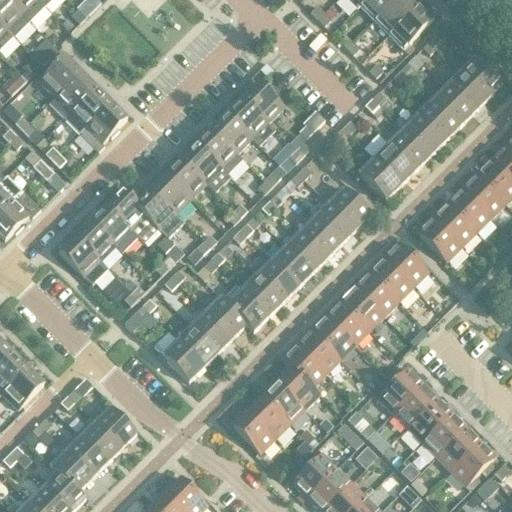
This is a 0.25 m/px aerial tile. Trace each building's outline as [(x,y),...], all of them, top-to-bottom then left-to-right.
[(0,0),(0,28),(12,41),(13,42),(29,27),(1,0),(0,0)] [(1,0),(29,27),(44,11),(33,0),(1,0)] [(33,0),(44,11),(55,0),(33,0)] [(95,0),(90,0),(83,7),(92,16),(101,6),(95,0)] [(341,0),(356,14),(359,10),(369,0),(341,0)] [(369,0),(359,10),(374,25),(399,0),(369,0)] [(407,0),(399,0),(374,25),(389,40),(418,11),(407,0)] [(316,24),(323,17),(317,11),(310,18),(316,24)] [(418,11),(389,40),(404,55),(433,25),(418,11)] [(323,17),(316,24),(324,32),(331,25),(323,17)] [(67,23),(62,28),(69,34),(74,29),(67,23)] [(0,53),(12,41),(0,28),(0,53)] [(49,40),(46,43),(52,49),(58,43),(54,40),(49,40)] [(346,54),(352,47),(345,40),(339,47),(346,54)] [(429,46),(436,52),(442,46),(435,40),(429,46)] [(428,60),(436,52),(429,46),(422,53),(428,60)] [(352,47),(346,54),(352,61),(359,54),(352,47)] [(53,103),(79,77),(63,61),(37,87),(53,103)] [(462,78),(487,104),(502,89),(477,63),(462,78)] [(400,75),(406,82),(413,75),(407,68),(400,75)] [(382,76),(375,69),(368,76),(375,83),(382,76)] [(27,72),(20,79),(26,85),(33,78),(27,72)] [(399,89),(406,82),(400,75),(393,82),(399,89)] [(11,100),(26,86),(16,76),(1,90),(11,100)] [(63,124),(94,93),(79,77),(53,103),(48,109),(63,124)] [(472,118),(487,104),(462,78),(447,93),(472,118)] [(242,102),(267,128),(283,113),(274,104),(276,102),(269,94),(267,96),(257,87),(242,102)] [(79,140),(110,108),(94,93),(63,124),(79,140)] [(457,133),(472,118),(447,93),(432,108),(457,133)] [(370,105),(377,111),(384,104),(377,98),(370,105)] [(267,129),(267,128),(242,102),(226,118),(259,151),(274,136),(267,129)] [(370,118),(377,111),(370,105),(363,111),(370,118)] [(110,108),(79,140),(97,158),(104,151),(101,149),(108,141),(110,143),(119,135),(117,133),(126,124),(110,108)] [(442,148),(457,133),(432,108),(417,122),(442,148)] [(305,131),(298,137),(299,138),(305,144),(324,125),(315,116),(302,128),(305,131)] [(211,133),(237,159),(252,144),(259,151),(226,118),(211,133)] [(21,135),(27,128),(21,122),(14,128),(21,135)] [(428,163),(442,148),(417,122),(402,137),(428,163)] [(340,134),(347,141),(355,133),(349,126),(340,134)] [(27,128),(21,135),(28,142),(35,135),(27,128)] [(196,148),(227,180),(242,164),(237,159),(211,133),(196,148)] [(511,159),(511,133),(499,146),(511,159)] [(8,147),(15,140),(8,134),(2,141),(8,147)] [(341,147),(347,141),(340,134),(335,140),(341,147)] [(413,177),(428,163),(402,137),(387,152),(413,177)] [(294,155),(301,162),(308,154),(305,144),(299,138),(289,148),(295,153),(294,155)] [(15,140),(8,147),(15,154),(22,147),(15,140)] [(511,189),(511,159),(499,146),(484,161),(511,189)] [(227,180),(196,148),(180,163),(214,198),(229,183),(227,180)] [(52,166),(59,159),(52,152),(45,159),(52,166)] [(398,192),(413,177),(387,152),(372,167),(398,192)] [(293,169),(301,162),(294,155),(287,163),(293,169)] [(59,159),(52,166),(58,172),(65,166),(59,159)] [(500,206),(511,193),(511,189),(484,161),(469,176),(500,206)] [(214,198),(180,163),(165,179),(191,204),(206,189),(214,198)] [(40,179),(47,172),(39,164),(32,171),(40,179)] [(383,207),(398,192),(372,167),(358,181),(383,207)] [(47,172),(40,179),(46,185),(53,178),(47,172)] [(297,178),(304,184),(310,178),(303,172),(297,178)] [(485,221),(500,206),(469,176),(455,190),(485,221)] [(296,192),(304,184),(297,178),(289,185),(296,192)] [(175,220),(191,204),(165,179),(150,194),(175,220)] [(0,218),(23,196),(7,180),(5,183),(5,182),(0,186),(0,218)] [(264,186),(270,192),(276,187),(269,180),(264,186)] [(256,193),(263,200),(270,192),(264,186),(256,193)] [(470,236),(485,221),(455,190),(440,205),(470,236)] [(183,227),(175,220),(150,194),(135,209),(146,221),(168,243),(183,227)] [(146,221),(135,209),(121,195),(105,210),(136,242),(139,244),(143,248),(157,234),(167,244),(168,243),(146,221)] [(329,209),(355,235),(369,220),(343,195),(329,209)] [(23,196),(0,218),(0,241),(4,246),(14,236),(15,238),(24,230),(22,228),(30,220),(32,222),(41,214),(23,196)] [(267,206),(274,213),(280,207),(274,200),(267,206)] [(455,250),(470,236),(440,205),(425,220),(455,250)] [(267,220),(274,213),(267,206),(260,213),(267,220)] [(340,250),(355,235),(329,209),(314,224),(340,250)] [(121,257),(136,242),(105,210),(89,226),(115,252),(121,257)] [(233,216),(240,223),(246,217),(239,210),(233,216)] [(232,231),(240,223),(233,216),(225,224),(232,231)] [(442,264),(455,250),(425,220),(412,233),(442,264)] [(325,264),(340,250),(314,224),(300,238),(325,264)] [(100,267),(115,252),(89,226),(74,241),(107,275),(107,274),(100,267)] [(238,235),(245,242),(251,235),(245,229),(238,235)] [(238,249),(245,242),(238,235),(231,242),(238,249)] [(311,279),(325,264),(300,238),(285,253),(311,279)] [(91,291),(107,275),(74,241),(58,257),(82,282),(91,291)] [(202,247),(209,254),(215,248),(208,241),(202,247)] [(201,261),(209,254),(202,247),(195,254),(201,261)] [(382,262),(413,293),(427,278),(397,248),(382,262)] [(161,267),(168,274),(183,259),(175,250),(166,258),(168,260),(161,267)] [(296,293),(311,279),(285,253),(271,267),(296,293)] [(209,264),(216,271),(223,264),(216,257),(209,264)] [(251,277),(256,282),(282,308),(296,293),(271,267),(265,262),(251,277)] [(398,307),(413,293),(382,262),(368,277),(398,307)] [(209,278),(216,271),(209,264),(202,271),(209,278)] [(161,281),(168,274),(161,267),(154,274),(161,281)] [(169,282),(176,289),(183,283),(176,276),(169,282)] [(383,322),(398,307),(368,277),(353,292),(383,322)] [(169,296),(176,289),(169,282),(162,289),(169,296)] [(267,322),(282,308),(256,282),(242,296),(267,322)] [(124,291),(130,298),(137,305),(144,298),(137,291),(130,285),(124,291)] [(369,337),(383,322),(353,292),(338,306),(369,337)] [(253,337),(267,322),(242,296),(227,311),(245,329),(253,337)] [(130,311),(137,305),(130,298),(123,305),(130,311)] [(148,304),(140,312),(147,319),(155,311),(148,304)] [(245,329),(227,311),(220,304),(205,318),(231,344),(245,329)] [(354,351),(369,337),(338,306),(323,321),(354,351)] [(135,318),(124,329),(131,336),(142,325),(147,319),(140,312),(135,318)] [(216,359),(231,344),(205,318),(190,333),(216,359)] [(339,366),(354,351),(323,321),(309,335),(339,366)] [(201,373),(216,359),(190,333),(176,348),(201,373)] [(419,344),(426,336),(422,333),(415,340),(419,344)] [(324,381),(339,366),(309,335),(294,350),(324,381)] [(187,388),(201,373),(176,348),(166,338),(153,351),(163,361),(161,362),(187,388)] [(0,369),(12,358),(0,345),(0,369)] [(312,393),(324,381),(294,350),(279,365),(289,375),(316,402),(318,400),(312,393)] [(12,358),(0,369),(0,400),(2,399),(28,373),(12,358)] [(28,373),(2,399),(18,414),(43,389),(28,373)] [(391,419),(421,389),(406,374),(376,404),(391,419)] [(303,415),(316,402),(289,375),(282,383),(279,380),(273,386),(303,415)] [(288,430),(303,415),(273,386),(267,391),(270,394),(261,403),(288,430)] [(406,433),(436,403),(421,389),(391,419),(406,433)] [(68,400),(67,400),(75,408),(81,402),(73,394),(68,400)] [(67,400),(60,407),(68,415),(74,408),(75,408),(67,400)] [(274,444),(288,430),(261,403),(252,411),(250,409),(244,415),(274,444)] [(421,448),(451,418),(436,403),(406,433),(421,448)] [(104,409),(90,423),(96,429),(121,454),(135,440),(111,415),(114,412),(108,406),(104,409)] [(258,460),(274,444),(244,415),(238,420),(241,423),(231,433),(258,460)] [(436,462),(465,432),(451,418),(421,448),(436,462)] [(38,429),(45,437),(52,430),(45,423),(38,429)] [(89,424),(75,438),(106,469),(121,454),(96,429),(90,423),(89,424)] [(324,423),(318,429),(326,437),(332,431),(324,423)] [(39,444),(45,437),(38,429),(31,436),(39,444)] [(450,477),(480,447),(465,432),(436,462),(450,477)] [(305,434),(298,440),(303,445),(306,448),(313,442),(305,434)] [(60,452),(66,458),(91,483),(106,469),(75,438),(60,452)] [(303,445),(295,453),(304,461),(312,453),(306,448),(303,445)] [(480,447),(450,477),(465,492),(476,481),(480,476),(491,466),(495,462),(480,447)] [(366,451),(359,458),(369,468),(376,461),(366,451)] [(9,459),(16,466),(23,459),(16,452),(9,459)] [(388,452),(382,458),(387,464),(393,457),(388,452)] [(66,458),(51,472),(76,498),(77,497),(91,483),(66,458)] [(9,473),(16,466),(9,459),(2,465),(9,473)] [(305,504),(335,474),(320,459),(290,489),(305,504)] [(491,466),(480,476),(484,481),(493,472),(493,468),(491,466)] [(408,467),(399,475),(411,486),(419,478),(408,467)] [(502,468),(493,479),(500,486),(510,475),(502,468)] [(57,481),(44,494),(61,511),(77,511),(84,505),(85,505),(77,497),(76,498),(51,472),(50,473),(57,481)] [(313,511),(326,511),(350,488),(335,474),(305,504),(313,511)] [(476,481),(465,492),(469,496),(480,485),(476,481)] [(416,483),(410,489),(420,501),(427,495),(416,483)] [(486,485),(475,497),(483,506),(498,492),(489,483),(487,485),(486,485)] [(160,498),(174,511),(204,511),(205,511),(179,485),(169,495),(166,492),(160,498)] [(355,511),(365,503),(350,488),(326,511),(355,511)] [(61,511),(44,494),(29,508),(32,511),(61,511)] [(174,511),(160,498),(155,504),(158,507),(152,511),(174,511)] [(474,498),(467,505),(473,511),(480,505),(474,498)] [(373,511),(365,503),(355,511),(373,511)]
